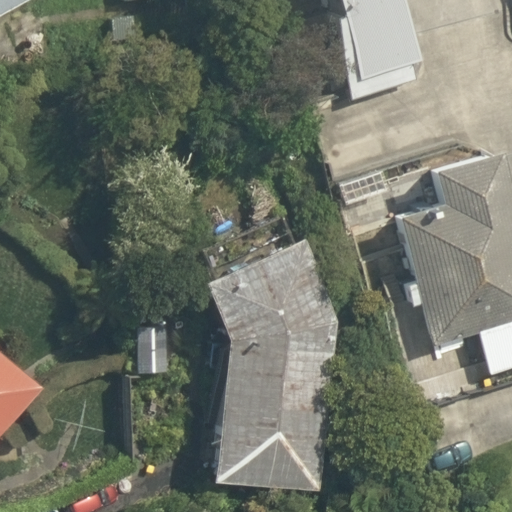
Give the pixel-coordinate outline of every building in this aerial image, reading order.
[(0,0),(0,15),(23,0),(0,0)] [(408,54),(389,0),(313,0),(316,7),(307,10),(337,97),(403,78),(396,58),(408,54)] [(479,373),(511,363),(511,257),(475,145),(406,165),(416,197),(373,210),(395,278),(388,280),(394,302),(403,299),(417,343),(464,328),(479,373)] [(321,318),(281,233),(176,276),(204,333),(192,476),(305,488),(321,318)] [(0,389),(11,375),(0,366),(0,389)]
